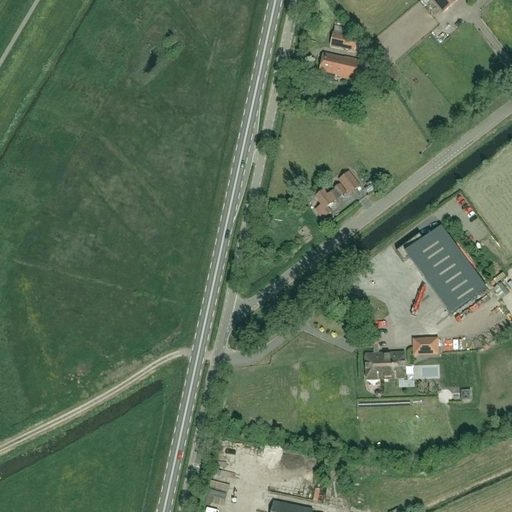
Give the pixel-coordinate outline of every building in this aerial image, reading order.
[(430,0),(443,14),(458,1),(457,0),(430,0)] [(358,41),(340,37),(338,48),(355,52),(358,41)] [(334,82),(335,75),(341,77),(341,78),(356,81),(361,61),(345,58),(345,59),(324,54),(320,72),(322,73),(321,80),(334,82)] [(350,171),(360,186),(371,179),(360,163),(350,171)] [(350,194),(360,186),(349,172),(339,180),(350,194)] [(332,204),(347,193),(340,185),(334,190),(336,192),(329,197),(324,191),(315,198),(321,206),(316,210),(323,219),(331,213),(327,208),(332,204)] [(296,232),(301,239),(310,232),(306,225),(296,232)] [(408,259),(450,316),(486,290),(441,227),(423,240),(419,235),(396,252),(404,262),(408,259)] [(505,278),(505,277),(503,273),(493,280),(496,284),(497,283),(505,278)] [(507,295),(499,285),(494,289),(502,299),(507,295)] [(412,307),(421,318),(439,304),(430,293),(412,307)] [(368,346),(379,346),(378,336),(367,337),(368,346)] [(424,347),(414,348),(414,355),(422,355),(422,354),(422,353),(438,352),(437,339),(424,340),(424,347)] [(386,379),(405,379),(404,353),(385,354),(386,379)] [(385,354),(365,355),(366,380),(386,379),(385,354)] [(439,400),(443,403),(448,403),(452,399),(451,394),(448,390),(442,390),(439,394),(439,400)] [(216,452),(229,454),(231,445),(218,442),(216,452)] [(318,490),(319,478),(306,476),(305,489),(318,490)] [(312,511),(313,510),(274,502),(271,511),(312,511)]
